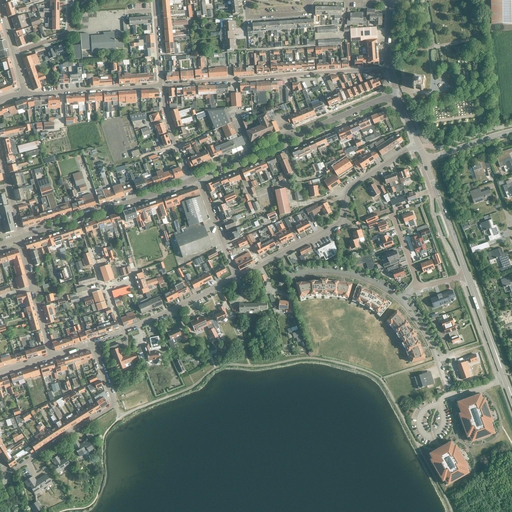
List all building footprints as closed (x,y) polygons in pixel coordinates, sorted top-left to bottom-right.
[(238,0),(231,1),(232,5),(227,6),(228,8),(238,7),(238,0)] [(511,23),(511,0),(491,0),(492,24),(511,23)] [(12,2),(6,4),(4,5),(5,8),(6,11),(13,9),(18,8),(17,5),(15,6),(13,7),(12,2)] [(18,8),(13,9),(6,11),(8,17),(15,15),(14,12),(18,11),(18,12),(26,10),(25,6),(18,8)] [(382,21),(382,14),(374,14),(374,11),(367,10),(367,16),(370,16),(370,21),(376,21),(376,25),(382,25),(382,21)] [(365,25),(366,18),(362,18),(362,13),(357,13),(357,14),(351,14),(351,19),(347,19),(347,25),(351,25),(351,23),(362,23),(362,25),(365,25)] [(16,29),(25,26),(22,16),(12,19),(16,29)] [(221,31),(220,32),(220,37),(224,36),(233,35),(232,31),(235,31),(234,21),(232,21),(224,22),(224,23),(225,28),(222,28),(221,29),(221,31)] [(188,23),(165,25),(165,31),(172,30),(172,25),(174,25),(174,26),(188,25),(188,23)] [(258,38),(261,38),(260,23),(253,24),(253,26),(247,26),(248,37),(254,37),(254,32),(257,32),(258,38)] [(376,27),(350,29),(351,42),(364,41),(364,40),(365,40),(366,57),(362,57),(362,56),(357,57),(356,56),(355,56),(354,57),(354,60),(355,68),(363,67),(363,62),(367,62),(367,63),(379,62),(376,27)] [(23,37),(26,36),(26,34),(23,35),(21,30),(13,33),(18,47),(25,45),(23,37)] [(90,37),(88,37),(89,50),(91,49),(92,52),(115,51),(115,48),(123,48),(122,40),(115,40),(114,40),(114,32),(103,33),(103,36),(90,37)] [(88,37),(88,34),(80,34),(81,45),(72,46),(73,59),(82,59),(81,50),(89,50),(88,37)] [(166,44),(173,43),(173,38),(176,38),(176,39),(186,38),(186,40),(189,40),(189,35),(166,37),(166,44)] [(220,38),(220,39),(220,40),(220,41),(221,41),(221,42),(222,42),(223,43),(224,43),(226,43),(226,50),(236,49),(235,40),(233,40),(233,35),(224,36),(220,37),(220,38)] [(129,40),(130,44),(131,44),(154,42),(153,36),(146,36),(146,41),(144,41),(143,40),(139,41),(139,39),(129,40)] [(131,44),(130,44),(130,47),(144,46),(144,51),(150,50),(150,49),(154,48),(154,42),(131,44)] [(179,54),(178,49),(177,49),(176,43),(173,43),(166,44),(167,54),(174,53),(174,55),(179,54)] [(349,61),(350,61),(349,43),(345,43),(347,59),(341,59),(342,69),(349,68),(349,61)] [(63,55),(66,54),(63,45),(54,48),(56,54),(62,52),(63,55)] [(30,66),(32,65),(33,65),(34,66),(39,64),(38,62),(39,61),(37,57),(46,54),(44,47),(34,51),(35,55),(23,59),(27,70),(31,69),(30,66)] [(53,49),(46,51),(49,59),(56,57),(53,49)] [(8,50),(0,51),(0,59),(10,57),(8,50)] [(5,71),(7,70),(13,68),(11,61),(10,61),(10,58),(4,59),(1,60),(2,64),(3,63),(5,71)] [(247,75),(246,69),(246,67),(242,68),(242,64),(239,64),(239,68),(240,68),(241,76),(247,75)] [(29,76),(32,75),(36,74),(34,66),(33,65),(32,65),(30,66),(31,69),(27,70),(29,76)] [(147,66),(147,68),(148,82),(157,82),(156,70),(153,70),(153,73),(149,74),(149,69),(149,66),(147,66)] [(80,75),(84,75),(83,67),(77,68),(78,75),(69,75),(70,83),(81,83),(80,75)] [(209,70),(209,78),(228,77),(227,67),(215,68),(215,69),(209,70)] [(13,68),(7,70),(9,79),(6,80),(7,84),(4,86),(3,83),(0,84),(0,93),(10,90),(17,87),(16,81),(13,68)] [(148,82),(147,68),(144,68),(144,75),(139,75),(140,83),(148,82)] [(363,74),(367,82),(370,90),(376,88),(375,87),(381,84),(379,80),(373,82),(373,80),(369,82),(368,77),(369,77),(367,73),(363,74)] [(41,88),(41,86),(44,84),(43,80),(45,79),(44,75),(37,77),(36,74),(32,75),(29,76),(34,90),(41,88)] [(99,86),(98,77),(93,78),(93,74),(87,74),(87,80),(89,79),(90,87),(99,86)] [(357,74),(361,85),(365,92),(370,90),(367,82),(363,84),(362,81),(359,74),(357,74)] [(140,83),(139,75),(130,76),(131,84),(140,83)] [(98,77),(99,86),(112,85),(111,76),(104,76),(104,77),(98,77)] [(425,81),(426,79),(424,79),(424,77),(423,77),(422,79),(417,78),(417,76),(415,76),(415,78),(412,78),(412,80),(415,80),(414,85),(412,85),(411,87),(414,87),(413,89),(415,90),(416,87),(419,88),(420,89),(421,89),(421,90),(423,90),(423,88),(424,89),(425,87),(423,87),(424,81),(425,81)] [(331,91),(336,89),(331,80),(327,81),(331,91)] [(285,81),(271,82),(272,90),(276,89),(276,92),(278,92),(278,86),(285,85),(285,81)] [(351,81),(348,82),(348,83),(350,89),(354,97),(359,94),(356,87),(352,89),(351,86),(352,85),(351,81)] [(257,83),(258,102),(267,102),(266,91),(272,91),(272,90),(271,82),(257,83)] [(251,91),(250,83),(240,84),(241,92),(242,92),(242,94),(246,94),(246,92),(251,91)] [(300,83),(292,84),(293,90),(295,89),(296,92),(302,90),(300,83)] [(343,83),(341,84),(343,88),(347,99),(350,98),(350,99),(353,98),(353,97),(354,97),(350,89),(346,91),(343,83)] [(365,92),(361,85),(358,86),(357,83),(355,83),(356,87),(359,94),(365,92)] [(228,85),(209,86),(210,101),(214,100),(213,96),(212,94),(228,93),(228,85)] [(196,87),(183,88),(184,98),(196,97),(196,95),(196,88),(196,87)] [(158,90),(140,91),(141,99),(147,98),(159,98),(158,90)] [(341,102),(346,100),(342,90),(337,92),(337,94),(341,102)] [(135,91),(118,92),(118,100),(119,102),(126,102),(126,100),(136,99),(135,91)] [(111,101),(110,93),(104,93),(104,102),(109,102),(109,104),(108,104),(108,110),(107,110),(108,118),(112,118),(112,112),(111,108),(111,101)] [(232,107),(241,106),(241,93),(231,94),(232,107)] [(337,94),(326,99),(330,107),(332,105),(333,107),(339,104),(338,103),(341,102),(337,94)] [(49,108),(49,109),(52,108),(52,106),(60,105),(59,96),(48,97),(49,108)] [(48,97),(40,98),(41,106),(41,108),(41,106),(45,105),(45,115),(48,114),(48,108),(49,108),(48,97)] [(312,106),(312,107),(315,114),(319,113),(318,112),(324,109),(323,107),(327,106),(324,97),(320,99),(321,102),(312,106)] [(34,98),(33,98),(34,106),(35,109),(39,109),(39,111),(41,111),(41,108),(41,106),(40,98),(34,98)] [(28,107),(27,99),(15,103),(17,111),(24,109),(25,111),(27,110),(26,107),(28,107)] [(17,111),(15,103),(1,107),(2,113),(4,118),(18,113),(17,111)] [(173,117),(185,113),(191,111),(190,108),(178,111),(178,109),(177,107),(170,107),(173,117)] [(315,114),(312,107),(301,112),(304,120),(316,115),(315,114)] [(226,143),(220,146),(223,153),(245,144),(242,136),(238,138),(236,134),(237,134),(226,108),(205,110),(214,130),(222,127),(226,137),(224,138),(226,143)] [(304,120),(301,112),(297,113),(296,110),(294,111),(295,114),(299,122),(304,120)] [(377,114),(380,122),(385,119),(388,124),(390,123),(384,111),(377,114)] [(132,122),(147,119),(146,113),(130,115),(132,122)] [(152,115),(149,116),(151,122),(154,121),(161,119),(158,113),(152,115)] [(185,113),(173,117),(174,122),(181,120),(180,117),(182,117),(186,116),(185,113)] [(273,134),(279,131),(275,121),(273,122),(271,121),(270,121),(267,113),(258,117),(261,126),(247,131),(251,142),(260,139),(259,138),(272,133),(273,134)] [(299,122),(295,114),(290,116),(292,121),(294,124),(299,122)] [(380,122),(377,114),(368,118),(371,126),(376,138),(381,136),(380,133),(377,134),(372,122),(373,121),(374,124),(378,122),(379,125),(381,124),(380,122)] [(174,122),(176,127),(183,125),(182,123),(184,123),(193,121),(192,117),(181,120),(174,122)] [(363,120),(366,128),(371,126),(368,118),(363,120)] [(358,122),(361,130),(362,131),(364,131),(363,129),(366,128),(363,120),(358,122)] [(361,130),(358,122),(348,126),(351,134),(361,130)] [(36,131),(36,123),(29,124),(24,125),(25,130),(25,132),(31,131),(30,129),(33,128),(34,136),(37,135),(36,131)] [(160,135),(167,132),(164,123),(155,125),(156,129),(158,128),(160,135)] [(353,137),(351,134),(348,126),(337,131),(340,137),(339,138),(341,142),(343,140),(343,139),(347,138),(348,140),(353,137)] [(141,130),(143,136),(151,134),(149,127),(141,130)] [(176,130),(178,136),(183,134),(184,137),(190,136),(189,130),(186,131),(185,127),(176,130)] [(325,136),(328,144),(338,140),(335,132),(329,134),(325,136)] [(398,144),(403,141),(399,134),(397,133),(394,135),(395,136),(394,137),(385,142),(383,139),(375,145),(382,156),(394,147),(395,149),(400,146),(398,144)] [(164,147),(171,144),(168,134),(161,137),(164,147)] [(328,144),(325,136),(315,140),(319,149),(329,145),(328,144)] [(9,139),(1,141),(4,153),(5,155),(10,154),(12,153),(12,151),(12,150),(16,149),(14,141),(10,139),(9,139)] [(319,149),(315,140),(308,143),(312,152),(315,151),(314,149),(318,148),(319,149)] [(17,146),(19,154),(37,149),(35,142),(17,146)] [(191,148),(189,143),(182,145),(183,147),(182,147),(183,149),(184,149),(184,151),(191,148)] [(209,147),(208,144),(206,145),(209,151),(210,151),(213,158),(223,153),(220,146),(219,143),(213,146),(213,145),(209,147)] [(302,146),(306,155),(306,153),(309,151),(310,153),(312,152),(308,143),(302,146)] [(195,155),(198,164),(203,162),(199,154),(200,153),(196,144),(193,145),(197,154),(195,155)] [(306,155),(302,146),(302,147),(299,148),(298,147),(295,149),(295,148),(292,149),(292,150),(291,150),(295,158),(299,156),(299,158),(306,155)] [(206,151),(203,152),(204,155),(203,155),(204,156),(206,161),(211,159),(206,147),(205,148),(206,151)] [(508,171),(511,170),(511,159),(511,160),(509,154),(511,152),(511,148),(501,152),(503,156),(497,158),(499,164),(502,162),(506,172),(508,171)] [(195,155),(192,149),(189,151),(190,153),(191,153),(193,156),(190,157),(194,166),(198,164),(195,155)] [(375,150),(370,153),(374,159),(379,156),(375,150)] [(277,156),(278,160),(277,160),(278,163),(280,162),(285,175),(293,172),(285,153),(277,156)] [(364,157),(368,164),(375,160),(374,159),(370,153),(367,155),(367,154),(365,155),(365,156),(364,157)] [(10,154),(5,155),(6,160),(7,165),(12,163),(12,161),(15,161),(14,158),(14,156),(13,156),(13,155),(10,156),(10,154)] [(368,164),(364,157),(362,155),(358,157),(360,160),(358,161),(362,168),(368,164)] [(271,165),(277,162),(275,156),(266,160),(271,172),(274,171),(271,165)] [(339,177),(353,167),(347,158),(332,168),(339,177)] [(487,158),(483,160),(477,162),(478,165),(472,167),(476,178),(485,175),(483,170),(490,167),(487,158)] [(259,163),(262,170),(267,181),(270,179),(267,171),(265,172),(264,170),(268,168),(265,160),(259,163)] [(143,177),(142,177),(143,179),(145,183),(147,188),(154,186),(151,178),(150,174),(148,169),(146,163),(146,164),(143,164),(145,170),(146,170),(148,175),(145,176),(143,177)] [(259,163),(254,165),(257,173),(260,180),(261,183),(263,182),(261,179),(259,172),(262,170),(259,163)] [(9,172),(17,170),(15,164),(8,166),(9,172)] [(257,173),(254,165),(248,168),(253,179),(255,178),(253,174),(257,173)] [(169,174),(171,180),(182,176),(179,167),(173,170),(172,167),(170,168),(171,170),(168,171),(168,172),(169,174)] [(253,179),(248,168),(242,170),(246,181),(249,180),(247,177),(249,176),(251,180),(253,179)] [(162,170),(156,172),(160,183),(171,180),(169,174),(168,172),(163,173),(162,170)] [(405,186),(404,183),(411,181),(409,177),(410,177),(407,170),(399,173),(400,176),(399,177),(401,185),(402,187),(405,186)] [(20,176),(24,176),(23,172),(10,175),(13,185),(22,183),(20,176)] [(80,196),(82,195),(81,192),(87,190),(81,172),(73,175),(76,186),(78,186),(80,190),(78,191),(80,196)] [(155,177),(151,178),(154,186),(160,183),(156,172),(154,173),(155,177)] [(228,176),(231,184),(242,180),(238,172),(228,176)] [(139,180),(134,182),(137,191),(147,188),(145,183),(143,179),(142,177),(143,177),(142,174),(141,173),(140,174),(139,173),(137,174),(136,175),(137,178),(138,177),(139,180)] [(330,190),(341,183),(335,174),(324,181),(330,190)] [(396,193),(404,191),(402,187),(401,185),(396,186),(395,181),(398,180),(396,174),(390,176),(395,191),(396,193)] [(227,176),(220,179),(224,188),(223,188),(224,190),(225,189),(227,195),(234,192),(231,184),(228,176),(227,176)] [(389,183),(391,188),(390,189),(391,193),(395,191),(390,176),(384,178),(386,184),(389,183)] [(42,204),(43,205),(44,209),(48,220),(60,216),(57,206),(48,178),(37,181),(42,196),(46,195),(50,207),(49,207),(48,207),(47,207),(47,208),(46,206),(47,205),(45,198),(41,199),(42,204)] [(220,179),(212,183),(215,191),(223,188),(224,188),(220,179)] [(125,184),(121,185),(124,196),(129,194),(130,194),(133,193),(131,185),(130,182),(128,183),(125,184)] [(510,197),(511,196),(511,182),(503,186),(505,192),(508,191),(510,197)] [(212,183),(207,185),(210,193),(211,197),(214,196),(213,194),(216,193),(215,191),(212,183)] [(99,204),(124,196),(121,185),(121,184),(102,190),(103,193),(97,195),(96,190),(95,190),(99,204)] [(383,195),(386,193),(382,187),(379,189),(378,189),(375,184),(368,188),(374,197),(380,193),(381,192),(383,195)] [(23,192),(27,191),(25,185),(18,187),(18,190),(14,191),(17,201),(25,199),(23,192)] [(309,187),(311,197),(319,195),(318,186),(312,187),(309,187)] [(170,196),(173,204),(179,202),(179,203),(181,202),(189,226),(208,220),(197,187),(170,196)] [(275,190),(280,215),(291,213),(285,188),(275,190)] [(489,190),(481,193),(479,188),(470,192),(474,204),(491,198),(489,190)] [(303,200),(301,192),(294,193),(296,201),(303,200)] [(406,196),(408,201),(417,198),(415,193),(412,194),(412,192),(409,194),(409,195),(406,196)] [(234,193),(224,197),(227,203),(237,198),(234,193)] [(0,213),(2,223),(1,223),(1,227),(3,226),(5,234),(6,234),(6,233),(10,232),(10,233),(11,233),(11,232),(14,231),(15,232),(16,232),(15,228),(15,227),(14,227),(14,224),(14,223),(13,223),(13,221),(13,220),(12,217),(12,216),(11,213),(11,212),(10,210),(10,209),(9,205),(8,205),(7,206),(4,194),(0,195),(0,213)] [(81,199),(76,200),(77,203),(80,210),(96,205),(92,194),(82,197),(83,198),(81,199)] [(167,208),(168,208),(171,207),(173,213),(172,213),(175,221),(178,220),(172,204),(173,204),(170,196),(163,198),(167,208)] [(162,199),(156,201),(162,218),(162,219),(164,218),(164,217),(167,216),(162,199)] [(306,211),(309,217),(312,222),(318,219),(315,214),(320,211),(321,212),(323,211),(325,216),(332,212),(329,207),(329,206),(326,199),(306,210),(306,211)] [(80,210),(77,203),(76,200),(75,201),(75,203),(71,205),(73,212),(80,210)] [(152,210),(155,209),(159,220),(162,219),(162,218),(156,201),(150,203),(152,210)] [(57,206),(60,216),(72,213),(69,202),(57,206)] [(148,204),(138,207),(142,218),(143,222),(149,220),(148,216),(152,215),(148,204)] [(220,212),(230,209),(229,208),(227,208),(225,204),(218,207),(220,212)] [(44,209),(43,205),(40,206),(42,211),(43,211),(43,213),(39,214),(42,222),(48,220),(44,209)] [(38,216),(34,217),(36,224),(42,222),(39,214),(37,206),(34,207),(37,214),(38,214),(38,216)] [(133,209),(123,212),(126,221),(136,218),(139,228),(145,226),(142,218),(138,207),(134,208),(133,209)] [(228,219),(230,218),(228,212),(231,211),(230,208),(230,209),(220,212),(223,221),(228,219)] [(275,211),(267,215),(269,220),(277,216),(275,211)] [(412,212),(403,216),(405,222),(407,222),(409,228),(416,225),(413,219),(414,219),(412,212)] [(29,226),(26,216),(23,217),(22,213),(20,214),(24,228),(29,226)] [(115,214),(118,221),(118,222),(122,221),(123,225),(124,224),(121,213),(115,214)] [(33,214),(26,216),(29,226),(36,224),(34,217),(33,214)] [(230,218),(228,219),(229,222),(224,224),(226,229),(235,226),(234,223),(237,221),(236,219),(241,217),(240,214),(230,218)] [(300,220),(301,221),(305,231),(312,228),(308,220),(304,222),(300,214),(298,216),(300,220)] [(376,214),(365,218),(367,223),(378,218),(376,214)] [(102,219),(105,228),(105,230),(108,229),(107,225),(112,223),(110,216),(102,219)] [(103,232),(102,229),(105,228),(102,219),(97,220),(100,230),(101,233),(103,232)] [(89,223),(94,237),(97,236),(94,230),(99,228),(99,230),(100,230),(97,220),(89,223)] [(280,225),(284,232),(288,240),(294,237),(290,230),(287,231),(281,220),(278,222),(280,225)] [(493,240),(500,237),(496,225),(493,226),(491,220),(480,224),(483,231),(489,229),(493,240)] [(212,248),(216,247),(206,221),(174,233),(175,237),(177,244),(176,245),(178,251),(180,251),(183,258),(211,247),(212,248)] [(305,231),(301,221),(299,222),(300,224),(293,228),(296,234),(298,232),(299,234),(305,231)] [(377,224),(374,225),(375,228),(378,227),(380,232),(389,229),(385,221),(377,224)] [(91,231),(91,232),(91,233),(90,233),(92,238),(94,237),(89,223),(84,225),(86,232),(91,231)] [(279,232),(274,235),(277,241),(280,240),(282,243),(288,240),(284,232),(280,225),(277,226),(279,230),(279,231),(279,232)] [(76,236),(82,234),(80,226),(67,230),(71,243),(73,247),(76,246),(74,242),(73,242),(72,239),(71,237),(76,236)] [(239,233),(241,232),(239,227),(234,229),(235,232),(229,235),(231,241),(240,237),(239,233)] [(71,243),(67,230),(59,232),(62,240),(68,238),(69,240),(68,240),(69,243),(70,248),(73,247),(71,243)] [(355,240),(350,242),(351,245),(349,246),(348,247),(349,249),(351,250),(353,250),(359,247),(358,242),(360,241),(359,239),(363,237),(361,230),(353,233),(355,240)] [(59,232),(45,237),(49,248),(55,245),(56,247),(62,245),(61,241),(62,240),(59,232)] [(251,245),(255,243),(251,234),(246,236),(251,245)] [(381,237),(381,238),(378,239),(380,244),(383,243),(385,248),(394,245),(391,238),(389,239),(387,235),(381,237)] [(417,237),(411,239),(414,247),(416,253),(420,251),(421,251),(422,253),(426,251),(425,250),(426,249),(423,241),(421,235),(417,237)] [(50,251),(49,248),(45,237),(39,239),(41,247),(46,246),(47,247),(46,248),(48,254),(50,253),(50,251)] [(259,255),(268,250),(265,244),(262,238),(259,240),(261,242),(255,246),(259,255)] [(31,252),(36,250),(37,250),(37,249),(41,247),(39,239),(32,241),(28,242),(28,243),(25,244),(27,249),(30,248),(31,252)] [(267,242),(265,244),(268,250),(276,246),(273,239),(268,242),(267,240),(266,240),(267,242)] [(472,253),(489,247),(488,242),(471,248),(472,253)] [(329,245),(319,250),(320,253),(319,254),(320,257),(324,256),(326,260),(334,256),(336,258),(338,257),(334,244),(330,246),(329,245)] [(301,256),(299,257),(302,262),(306,261),(304,257),(306,257),(305,255),(307,254),(313,251),(310,245),(300,250),(301,256)] [(491,252),(487,253),(490,261),(499,258),(503,268),(500,269),(501,272),(511,268),(511,266),(506,253),(503,255),(501,248),(491,252)] [(14,266),(16,274),(17,277),(15,278),(18,290),(29,287),(18,249),(13,251),(16,262),(15,262),(15,263),(16,266),(14,266)] [(30,252),(32,258),(32,259),(34,265),(40,264),(38,257),(36,250),(31,252),(30,252)] [(206,255),(209,260),(218,255),(215,250),(206,255)] [(16,262),(13,251),(5,254),(8,261),(13,260),(14,263),(15,263),(15,262),(16,262)] [(388,260),(382,262),(384,268),(390,265),(391,266),(398,263),(396,259),(399,258),(396,251),(391,253),(390,252),(387,253),(387,254),(386,255),(388,260)] [(84,267),(92,264),(88,253),(82,255),(84,259),(82,259),(84,267)] [(0,255),(0,257),(2,264),(3,268),(9,266),(8,261),(5,254),(0,255)] [(240,270),(254,263),(250,254),(247,255),(248,258),(245,259),(244,258),(236,262),(240,270)] [(438,254),(432,256),(436,265),(441,263),(438,254)] [(370,255),(354,260),(355,265),(366,262),(369,270),(374,268),(370,255)] [(204,263),(201,257),(194,260),(197,266),(204,263)] [(432,260),(420,264),(423,273),(435,269),(432,260)] [(104,282),(114,279),(109,265),(99,268),(104,282)] [(220,275),(226,272),(223,266),(214,271),(217,278),(220,276),(220,275)] [(120,269),(122,276),(131,274),(129,267),(120,269)] [(403,268),(392,272),(395,279),(405,275),(403,268)] [(134,275),(133,276),(138,290),(140,294),(145,293),(149,291),(147,287),(158,284),(156,279),(145,282),(142,273),(134,275)] [(200,278),(203,284),(211,280),(208,273),(202,276),(200,278)] [(79,285),(96,281),(94,275),(77,280),(79,285)] [(511,294),(511,278),(511,276),(504,279),(503,276),(500,277),(503,288),(509,286),(511,294)] [(203,284),(200,278),(200,277),(190,282),(194,289),(203,284)] [(321,281),(315,281),(310,281),(310,282),(302,283),(297,284),(300,297),(305,296),(305,298),(312,297),(312,295),(316,294),(316,297),(321,297),(321,294),(327,294),(327,297),(332,297),(332,295),(337,295),(337,297),(343,298),(344,296),(348,298),(352,285),(347,283),(347,284),(339,282),(333,281),(333,282),(328,281),(328,280),(321,280),(321,281)] [(183,281),(173,287),(174,288),(178,297),(188,292),(183,281)] [(372,292),(371,292),(365,290),(365,289),(361,287),(361,286),(358,285),(357,288),(353,297),(352,301),(356,303),(356,301),(360,302),(360,304),(364,306),(365,305),(370,307),(370,309),(374,312),(375,311),(378,313),(377,314),(380,317),(383,314),(389,306),(391,303),(388,301),(387,302),(384,299),(383,300),(378,296),(378,295),(372,292)] [(114,298),(131,292),(129,286),(112,291),(114,298)] [(178,297),(174,288),(169,290),(170,292),(164,295),(168,302),(178,297)] [(98,310),(106,307),(101,290),(92,293),(96,305),(96,304),(98,310)] [(438,297),(431,299),(434,308),(450,302),(449,299),(454,297),(452,290),(446,292),(447,293),(441,295),(441,294),(437,295),(438,297)] [(149,291),(145,293),(147,298),(151,307),(154,306),(155,308),(162,305),(159,297),(152,300),(151,297),(149,291)] [(33,306),(32,300),(30,292),(16,296),(18,302),(21,301),(22,303),(24,303),(26,308),(33,306)] [(85,306),(93,303),(91,297),(84,300),(85,306)] [(151,307),(147,298),(140,302),(141,305),(138,306),(142,314),(148,311),(148,309),(151,307)] [(293,313),(293,309),(288,309),(289,302),(284,301),(281,301),(280,301),(279,310),(286,311),(286,312),(293,313)] [(247,304),(243,305),(243,303),(239,303),(240,313),(244,313),(244,311),(259,311),(259,310),(268,309),(268,303),(259,303),(259,304),(250,304),(247,304)] [(50,305),(42,307),(45,317),(52,315),(55,314),(52,305),(50,305)] [(225,315),(226,314),(223,305),(218,308),(220,313),(215,316),(217,322),(226,318),(225,315)] [(33,306),(26,308),(27,312),(24,313),(25,315),(27,314),(35,312),(33,306)] [(406,321),(400,315),(401,315),(397,311),(387,321),(391,324),(390,325),(394,330),(395,329),(398,333),(396,334),(399,338),(401,337),(404,342),(402,344),(404,348),(406,347),(408,351),(406,352),(409,358),(411,358),(412,362),(425,359),(424,354),(423,354),(420,346),(421,346),(418,341),(416,336),(417,335),(413,329),(412,330),(409,326),(409,325),(406,321)] [(32,320),(37,319),(35,312),(27,314),(30,323),(33,322),(32,320)] [(126,316),(120,318),(124,326),(136,322),(132,312),(126,314),(126,316)] [(114,322),(109,323),(112,331),(119,328),(116,321),(113,313),(111,314),(112,318),(114,322)] [(52,315),(45,317),(47,324),(54,322),(54,323),(59,322),(58,319),(54,321),(52,315)] [(99,327),(96,328),(99,335),(106,333),(100,318),(100,316),(97,317),(99,323),(98,324),(99,327)] [(195,320),(190,322),(195,333),(204,329),(208,329),(213,327),(212,325),(210,320),(208,317),(204,319),(202,316),(198,318),(197,318),(195,319),(195,320)] [(214,316),(211,317),(215,327),(219,326),(214,316)] [(112,331),(109,323),(105,325),(104,321),(103,317),(100,318),(106,333),(112,331)] [(452,318),(442,322),(444,328),(454,324),(452,318)] [(30,323),(32,331),(40,329),(37,319),(32,320),(33,322),(30,323)] [(89,326),(88,323),(85,323),(87,327),(86,327),(87,331),(85,332),(87,339),(93,337),(91,330),(89,326)] [(454,324),(444,328),(446,333),(449,332),(451,338),(458,336),(455,330),(456,330),(454,324)] [(70,334),(73,344),(80,342),(76,331),(77,331),(75,326),(72,327),(74,333),(72,332),(71,333),(70,334)] [(99,335),(96,328),(91,330),(93,337),(99,335)] [(73,344),(70,334),(68,329),(66,330),(68,336),(68,335),(69,337),(61,340),(64,348),(73,344)] [(176,343),(174,338),(180,335),(185,340),(188,338),(182,332),(180,333),(178,329),(171,332),(171,331),(167,332),(170,340),(168,341),(171,348),(175,347),(173,344),(176,343)] [(87,339),(85,332),(81,334),(80,331),(77,331),(81,342),(87,339)] [(299,332),(293,334),(294,338),(297,337),(298,341),(301,340),(301,341),(303,340),(300,331),(299,331),(299,332)] [(152,350),(161,349),(158,336),(149,338),(151,349),(150,349),(148,344),(144,346),(146,353),(148,361),(160,359),(158,351),(152,352),(152,350)] [(64,348),(61,340),(58,341),(58,340),(52,342),(55,351),(64,348)] [(118,348),(118,349),(119,348),(117,343),(108,346),(109,350),(110,350),(111,351),(118,348)] [(35,348),(38,356),(46,354),(44,346),(35,348)] [(35,348),(32,350),(25,352),(27,359),(38,356),(35,348)] [(126,367),(125,366),(125,365),(137,360),(135,353),(122,358),(118,349),(118,348),(111,351),(118,370),(126,367)] [(89,362),(88,359),(92,358),(90,350),(79,354),(81,362),(82,364),(89,362)] [(21,353),(14,355),(17,362),(23,361),(27,359),(25,352),(21,353)] [(79,354),(73,356),(75,363),(81,362),(79,354)] [(0,359),(3,367),(17,362),(14,355),(0,359)] [(475,355),(469,357),(471,363),(478,360),(475,355)] [(73,356),(64,358),(66,366),(72,364),(73,366),(72,366),(74,371),(77,370),(76,366),(75,363),(73,356)] [(64,358),(58,360),(59,365),(58,365),(59,368),(66,366),(64,358)] [(179,372),(184,370),(180,361),(175,363),(179,372)] [(467,361),(457,365),(462,380),(470,377),(468,370),(470,369),(467,361)] [(50,371),(48,363),(40,366),(43,377),(51,375),(50,371)] [(37,376),(37,375),(40,374),(38,366),(22,372),(24,379),(28,378),(31,377),(31,378),(37,376)] [(24,379),(22,372),(10,375),(13,383),(24,379)] [(427,373),(414,377),(418,389),(431,385),(434,383),(432,375),(428,377),(427,373)] [(7,376),(2,378),(4,386),(5,388),(5,389),(7,388),(7,387),(10,386),(7,376)] [(103,386),(100,380),(94,383),(96,389),(103,386)] [(78,397),(75,392),(69,396),(72,400),(78,397)] [(97,402),(101,408),(108,404),(104,398),(107,397),(105,392),(102,393),(103,398),(97,402)] [(483,400),(481,395),(458,403),(462,414),(460,414),(468,437),(470,436),(472,442),(495,433),(491,423),(493,422),(485,399),(483,400)] [(91,399),(88,401),(89,403),(95,412),(101,408),(97,402),(94,404),(91,399)] [(89,406),(85,409),(89,416),(95,412),(89,403),(88,401),(86,402),(88,404),(89,406)] [(78,411),(83,419),(89,416),(85,409),(81,412),(79,410),(78,411)] [(83,419),(78,411),(76,412),(78,413),(73,416),(78,423),(83,419)] [(28,412),(22,417),(24,421),(31,417),(28,412)] [(55,425),(61,433),(66,430),(62,423),(59,425),(53,416),(51,417),(55,425)] [(66,418),(72,427),(78,423),(73,416),(69,419),(68,417),(66,418)] [(62,423),(66,430),(72,427),(66,418),(65,419),(66,421),(62,423)] [(61,433),(55,425),(54,426),(55,428),(51,430),(55,437),(57,436),(61,433)] [(55,437),(51,430),(46,434),(50,440),(55,437)] [(34,437),(41,446),(50,440),(46,434),(43,431),(34,437)] [(14,438),(14,439),(13,439),(15,442),(24,438),(21,434),(19,435),(14,438)] [(36,440),(32,443),(30,444),(35,451),(41,446),(34,437),(36,440)] [(87,455),(89,453),(90,454),(94,451),(92,447),(94,446),(93,444),(91,445),(88,440),(84,442),(83,442),(83,443),(80,445),(77,440),(71,443),(73,446),(74,445),(76,447),(75,448),(76,451),(76,452),(77,452),(79,456),(84,454),(87,455)] [(21,441),(14,446),(9,449),(0,455),(5,462),(6,462),(11,458),(9,454),(23,444),(21,441)] [(434,459),(432,460),(444,481),(446,480),(448,485),(469,473),(466,468),(468,467),(456,446),(454,447),(452,442),(431,454),(434,459)] [(6,449),(3,444),(0,446),(0,454),(0,455),(9,449),(8,447),(6,449)] [(11,458),(6,462),(10,468),(17,463),(15,459),(25,453),(23,450),(13,457),(11,458)] [(63,468),(69,464),(66,458),(60,461),(57,456),(52,460),(54,462),(53,462),(55,465),(53,466),(57,473),(64,469),(63,468)] [(34,476),(25,482),(27,485),(28,484),(34,493),(37,491),(37,492),(39,491),(40,490),(41,489),(41,488),(44,486),(48,484),(51,482),(46,474),(35,482),(34,480),(36,479),(34,476)] [(36,502),(31,506),(34,511),(36,511),(41,509),(36,502)]
